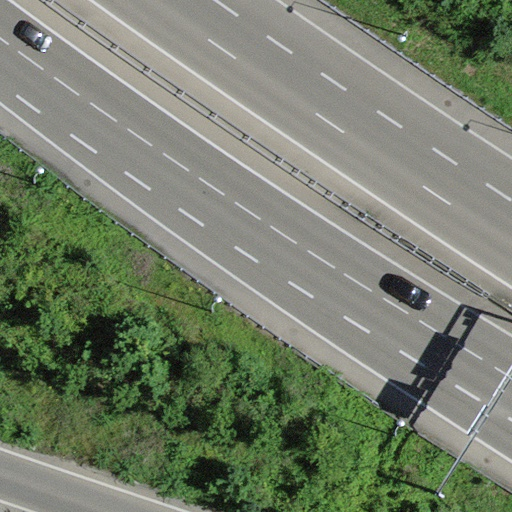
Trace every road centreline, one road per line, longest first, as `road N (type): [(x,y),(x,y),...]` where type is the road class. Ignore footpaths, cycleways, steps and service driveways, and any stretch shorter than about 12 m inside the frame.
road 1 (motorway): [(0,37),(216,192),(511,375)]
road 2 (motorway): [(511,238),(163,0)]
road 3 (motorway): [(0,469),(118,511)]
